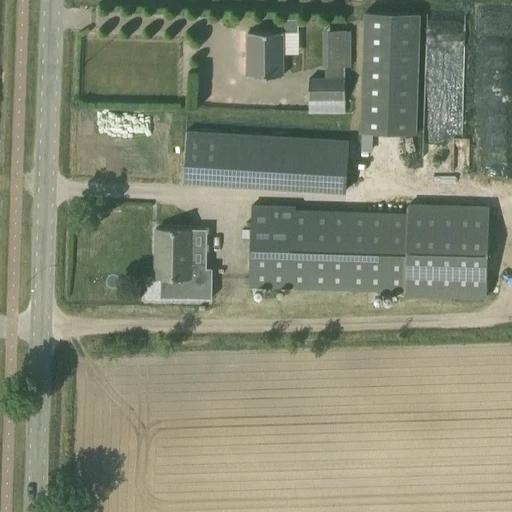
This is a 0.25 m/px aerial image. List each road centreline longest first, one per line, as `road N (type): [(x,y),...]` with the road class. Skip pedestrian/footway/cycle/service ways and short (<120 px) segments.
road 1 (secondary): [(35,511),(52,0)]
road 2 (track): [(10,323),(511,316)]
